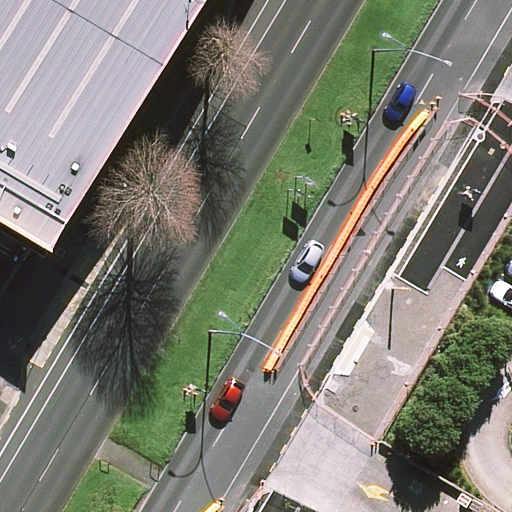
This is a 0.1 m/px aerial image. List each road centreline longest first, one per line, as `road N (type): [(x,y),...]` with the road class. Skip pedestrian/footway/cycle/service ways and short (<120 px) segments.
road 1 (secondary): [(7,511),(310,0)]
road 2 (secondary): [(494,0),(191,511)]
